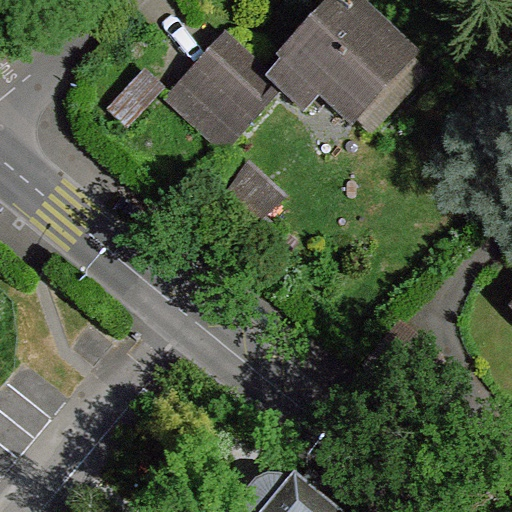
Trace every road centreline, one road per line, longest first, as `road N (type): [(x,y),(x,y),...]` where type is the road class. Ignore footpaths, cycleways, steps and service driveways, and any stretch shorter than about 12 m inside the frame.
road 1 (tertiary): [(0,158),(429,511)]
road 2 (residential): [(105,0),(0,101)]
